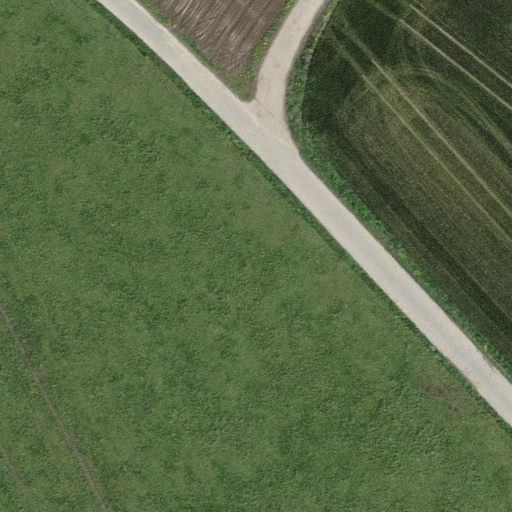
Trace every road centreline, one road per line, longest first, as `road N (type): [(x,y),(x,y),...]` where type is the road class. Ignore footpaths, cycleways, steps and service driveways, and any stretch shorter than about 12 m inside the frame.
road 1 (track): [(511,402),(255,126),(115,0)]
road 2 (track): [(255,126),(263,76),(298,0)]
